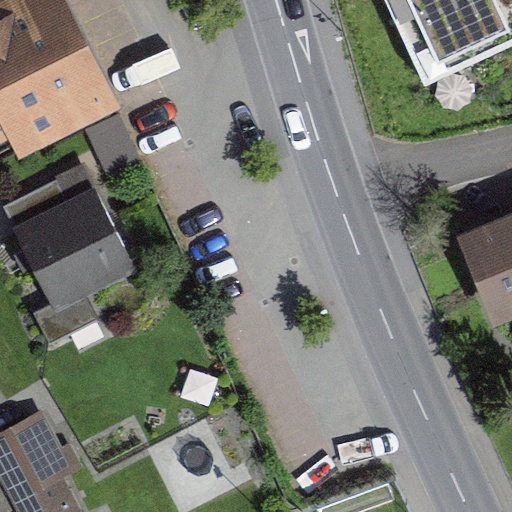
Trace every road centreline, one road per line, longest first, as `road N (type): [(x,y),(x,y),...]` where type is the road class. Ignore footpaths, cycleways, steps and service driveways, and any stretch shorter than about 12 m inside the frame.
road 1 (tertiary): [(334,189),(469,511)]
road 2 (tertiary): [(275,0),(334,189)]
road 3 (residential): [(511,145),(334,189)]
